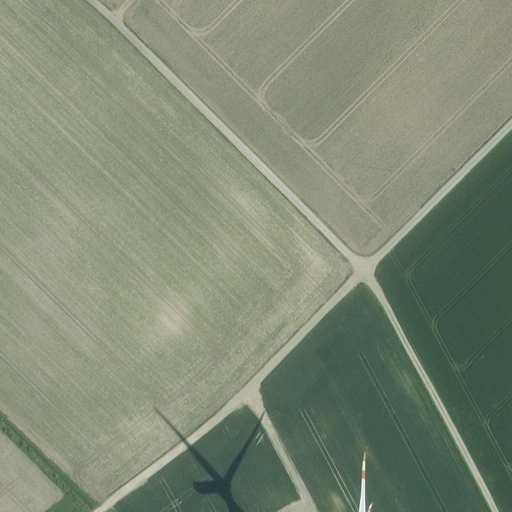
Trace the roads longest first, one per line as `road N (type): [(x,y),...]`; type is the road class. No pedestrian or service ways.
road 1 (track): [(97,0),(368,268)]
road 2 (track): [(497,511),(368,268)]
road 3 (track): [(511,128),(368,268)]
